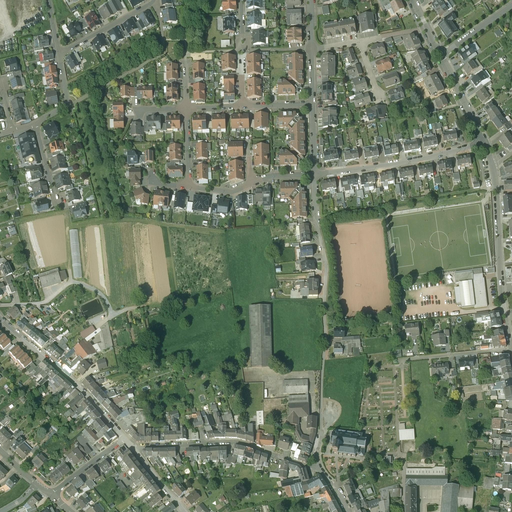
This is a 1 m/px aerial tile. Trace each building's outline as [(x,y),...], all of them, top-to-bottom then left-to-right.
[(120,4),(118,0),(115,2),(120,11),(123,9),(120,4)] [(222,0),(223,11),(225,11),(228,11),(236,11),(235,0),(222,0)] [(399,0),(398,0),(390,4),(388,0),(386,0),(380,3),(385,12),(392,9),(395,14),(404,10),(399,0)] [(438,0),(433,4),(431,5),(435,11),(444,5),(442,3),(445,0),(438,0)] [(120,11),(115,2),(108,5),(114,15),(120,12),(120,11)] [(108,5),(102,9),(107,18),(107,19),(114,15),(108,5)] [(444,5),(435,11),(439,17),(442,15),(448,11),(444,5)] [(107,18),(102,9),(99,11),(104,20),(107,18)] [(166,12),(163,12),(164,23),(171,22),(171,23),(175,22),(174,11),(172,11),(166,12)] [(293,12),(286,12),(287,18),(289,18),(290,25),(301,25),(301,16),(300,17),(300,12),(293,12)] [(148,13),(139,18),(140,21),(138,22),(138,23),(142,30),(146,28),(146,29),(151,26),(150,23),(153,22),(148,13)] [(92,15),(87,18),(85,19),(89,27),(91,30),(100,25),(97,21),(96,18),(93,14),(92,15)] [(360,19),(360,23),(362,33),(373,31),(372,22),(373,22),(372,17),(371,17),(360,19)] [(446,20),(444,22),(443,21),(442,22),(443,22),(439,25),(443,32),(453,25),(449,19),(448,18),(446,20)] [(230,19),(223,19),(223,33),(234,32),(234,28),(235,28),(235,23),(234,23),(234,19),(230,19)] [(82,20),(76,23),(77,24),(81,31),(87,28),(82,20)] [(135,24),(133,20),(123,25),(126,31),(128,34),(129,34),(137,29),(138,29),(135,24)] [(349,21),(343,22),(343,23),(338,24),(339,24),(341,36),(341,37),(356,34),(354,21),(349,22),(349,21)] [(77,24),(74,25),(70,27),(70,28),(67,29),(72,37),(75,36),(75,37),(79,34),(82,32),(81,31),(77,24)] [(334,25),(334,24),(328,25),(328,26),(323,27),(325,39),(341,36),(339,24),(334,25)] [(453,25),(443,32),(448,38),(452,35),(458,31),(457,31),(453,25)] [(123,39),(117,29),(109,34),(111,38),(113,42),(115,44),(123,39)] [(301,30),(287,31),(288,42),(301,41),(301,30)] [(412,36),(403,40),(408,49),(412,46),(413,48),(420,45),(417,38),(414,39),(414,38),(413,38),(412,36)] [(46,37),(37,39),(39,49),(49,47),(46,37)] [(104,40),(102,37),(93,42),(95,46),(98,51),(107,46),(104,40)] [(176,42),(168,42),(169,55),(177,55),(176,42)] [(382,44),(378,46),(377,45),(376,45),(372,47),(373,48),(371,49),(374,58),(385,53),(384,53),(381,45),(383,45),(382,44)] [(468,58),(469,61),(477,56),(475,53),(476,52),(471,45),(469,47),(474,54),(468,58)] [(458,54),(464,61),(468,58),(474,54),(469,47),(469,46),(458,54)] [(352,50),(342,53),(344,59),(347,58),(349,62),(350,62),(355,60),(352,50)] [(52,61),(50,51),(41,53),(43,63),(52,61)] [(415,51),(403,53),(407,61),(412,59),(410,56),(414,54),(415,55),(416,54),(415,51)] [(296,53),(283,53),(283,63),(288,63),(288,57),(292,57),(292,56),(296,55),(296,53)] [(422,53),(420,54),(418,54),(416,54),(415,55),(414,54),(410,56),(412,59),(416,67),(426,62),(429,61),(425,53),(422,53)] [(71,57),(66,60),(72,70),(79,66),(78,63),(73,55),(71,57)] [(296,55),(292,56),(292,57),(288,57),(288,63),(288,69),(302,68),(302,56),(297,56),(297,55),(296,55)] [(332,57),(329,57),(329,55),(326,55),(326,57),(324,57),(321,58),(321,68),(332,68),(335,68),(335,57),(332,57)] [(231,56),(222,56),(222,71),(235,70),(235,56),(231,56)] [(260,56),(253,56),(252,56),(247,56),(247,74),(260,74),(260,56)] [(389,59),(376,63),(379,72),(392,68),(389,59)] [(21,74),(19,66),(16,66),(14,60),(4,62),(6,68),(9,67),(10,73),(16,71),(17,72),(18,75),(21,74)] [(426,62),(419,66),(423,74),(430,71),(426,62)] [(472,62),(462,69),(467,76),(472,72),(477,69),(472,62)] [(352,68),(347,69),(349,76),(354,74),(355,76),(362,74),(359,65),(352,68)] [(481,66),(477,69),(472,72),(474,75),(477,73),(481,70),(483,69),(481,66)] [(54,68),(44,70),(45,77),(56,75),(54,68)] [(302,68),(288,69),(288,72),(288,76),(295,82),(298,85),(303,85),(302,68)] [(332,68),(321,68),(321,77),(328,77),(328,76),(332,76),(332,68)] [(482,73),(487,80),(489,79),(491,78),(486,71),(483,72),(482,73)] [(295,82),(288,76),(288,72),(284,76),(285,77),(293,85),(295,82)] [(396,73),(383,77),(384,81),(386,87),(399,83),(396,73)] [(482,73),(478,76),(471,81),(476,88),(482,84),(487,80),(482,73)] [(56,75),(45,77),(47,86),(49,86),(55,84),(57,84),(56,75)] [(435,76),(423,82),(426,87),(428,86),(430,89),(429,90),(431,95),(436,92),(437,94),(444,91),(439,81),(438,81),(435,76)] [(228,77),(224,77),(224,85),(233,85),(234,85),(233,77),(228,77)] [(293,85),(285,77),(281,81),(285,81),(292,87),(294,85),(293,85)] [(14,80),(10,81),(12,90),(21,87),(19,79),(14,80)] [(253,80),(248,80),(248,98),(261,97),(261,80),(253,80)] [(360,81),(354,83),(357,92),(367,88),(364,80),(360,81)] [(278,81),(278,95),(294,95),(294,90),(285,81),(281,81),(278,81)] [(330,85),(322,85),(322,94),(332,93),(332,85),(330,85)] [(129,88),(121,88),(121,89),(121,98),(129,98),(129,97),(129,88)] [(396,90),(388,93),(391,101),(395,100),(395,101),(404,98),(403,97),(404,96),(404,95),(402,95),(402,92),(402,91),(402,90),(401,90),(400,89),(396,90)] [(483,90),(476,95),(481,103),(488,98),(483,90)] [(224,92),(224,100),(234,100),(234,91),(224,92)] [(54,93),(45,94),(46,100),(47,100),(48,105),(58,103),(56,92),(54,93)] [(177,93),(167,94),(167,101),(172,101),(175,101),(178,101),(177,93)] [(332,93),(322,94),(322,102),(328,102),(332,102),(332,93)] [(356,98),(354,99),(357,106),(362,104),(363,106),(370,103),(367,94),(363,96),(356,98)] [(443,97),(435,100),(438,109),(447,105),(446,101),(445,101),(443,97)] [(20,101),(11,103),(13,111),(22,109),(20,101)] [(491,103),(483,109),(487,115),(495,110),(493,107),(493,106),(491,103)] [(123,104),(113,104),(114,113),(123,112),(123,104)] [(380,106),(375,107),(375,108),(371,109),(371,110),(367,110),(366,113),(367,115),(368,117),(368,118),(368,120),(369,121),(372,121),(373,120),(384,119),(384,115),(383,115),(383,112),(381,111),(380,107),(380,106)] [(22,109),(13,111),(14,116),(15,116),(15,118),(15,119),(16,123),(25,121),(22,109)] [(495,110),(487,115),(492,122),(500,116),(495,110)] [(267,114),(255,115),(255,120),(255,129),(268,128),(267,114)] [(295,114),(278,114),(279,128),(282,128),(286,128),(293,121),(296,118),(295,114)] [(225,115),(212,116),(212,121),(212,129),(225,129),(225,115)] [(249,115),(231,115),(231,129),(249,128),(249,120),(249,115)] [(206,116),(192,116),(193,130),(206,129),(206,121),(206,116)] [(506,124),(500,116),(492,122),(498,130),(504,126),(506,125),(506,124)] [(160,117),(155,117),(152,117),(152,118),(147,118),(147,124),(147,130),(148,130),(160,130),(160,124),(160,117)] [(336,117),(323,118),(323,127),(327,127),(327,125),(331,125),(336,125),(337,125),(336,117)] [(114,120),(114,128),(123,128),(123,120),(114,120)] [(295,123),(293,121),(286,128),(282,128),(287,132),(294,124),(295,123)] [(53,123),(42,129),(44,132),(46,133),(47,135),(46,136),(48,139),(49,139),(56,135),(58,133),(53,123)] [(297,126),(290,133),(290,136),(290,140),(304,139),(304,123),(299,123),(297,126)] [(140,124),(133,124),(131,127),(131,131),(130,132),(130,134),(131,135),(140,135),(140,128),(140,124)] [(287,132),(286,132),(290,136),(290,133),(297,126),(294,124),(287,132)] [(453,133),(449,134),(450,141),(457,140),(455,132),(452,132),(453,133)] [(449,134),(444,135),(444,133),(441,134),(443,143),(450,141),(449,134)] [(39,161),(33,135),(18,139),(20,146),(22,145),(24,151),(21,152),(25,165),(39,161)] [(511,144),(511,140),(508,135),(499,141),(506,149),(507,149),(511,144)] [(436,138),(433,138),(433,139),(429,140),(431,147),(437,146),(436,138)] [(304,139),(290,140),(290,143),(290,147),(297,153),(300,156),(305,156),(304,139)] [(429,140),(425,141),(425,139),(422,140),(424,149),(431,147),(429,140)] [(414,144),(410,144),(411,152),(418,150),(416,142),(414,142),(414,144)] [(58,144),(57,143),(54,144),(55,145),(50,146),(52,153),(60,151),(62,151),(63,149),(61,143),(58,144)] [(242,143),(228,144),(229,157),(243,157),(242,143)] [(297,153),(290,147),(290,143),(286,147),(287,148),(295,156),(297,153)] [(389,143),(384,144),(385,148),(383,148),(384,157),(391,156),(390,148),(389,143)] [(410,144),(406,145),(405,144),(403,144),(404,153),(411,152),(410,144)] [(268,146),(254,147),(255,165),(269,165),(268,146)] [(394,148),(390,148),(391,156),(398,154),(397,146),(394,146),(394,148)] [(295,156),(287,148),(283,152),(287,152),(294,158),(296,156),(295,156)] [(374,150),(370,151),(372,158),(378,157),(377,148),(374,149),(374,150)] [(334,150),(330,151),(331,161),(338,160),(337,151),(334,152),(334,150)] [(370,151),(366,152),(366,150),(363,151),(365,159),(372,158),(370,151)] [(330,151),(325,152),(325,153),(323,154),(324,162),(331,161),(330,151)] [(354,153),(350,153),(352,161),(358,159),(357,151),(354,151),(354,153)] [(136,156),(133,152),(128,152),(128,164),(137,164),(137,158),(136,156)] [(294,158),(287,152),(283,152),(279,152),(280,166),(297,165),(297,161),(294,158)] [(350,153),(346,154),(346,153),(343,153),(345,162),(352,161),(350,153)] [(58,159),(50,161),(52,166),(65,163),(63,158),(63,157),(58,159)] [(470,157),(463,158),(464,166),(468,165),(468,166),(471,166),(470,157)] [(463,158),(456,159),(457,168),(460,168),(460,166),(464,166),(463,158)] [(451,162),(444,163),(445,170),(449,170),(449,171),(452,170),(451,162)] [(65,163),(52,166),(53,172),(66,169),(65,163)] [(243,163),(229,163),(229,181),(243,180),(243,163)] [(444,163),(437,164),(438,173),(441,172),(441,171),(445,170),(444,163)] [(175,167),(168,167),(168,168),(168,177),(182,177),(182,167),(175,167)] [(431,167),(425,168),(426,175),(430,174),(430,176),(433,175),(431,167)] [(35,169),(29,170),(29,172),(31,179),(35,178),(36,179),(41,178),(40,174),(39,171),(40,171),(39,168),(35,169)] [(425,168),(418,169),(419,178),(422,177),(422,176),(426,175),(425,168)] [(140,170),(130,170),(130,179),(131,179),(140,179),(140,170)] [(412,170),(405,171),(406,178),(411,177),(411,179),(414,178),(412,170)] [(405,171),(398,172),(400,181),(403,180),(402,179),(406,178),(405,171)] [(393,173),(386,174),(387,181),(391,181),(392,182),(394,182),(393,173)] [(386,174),(379,175),(381,184),(383,184),(383,182),(387,181),(386,174)] [(62,176),(55,178),(56,184),(69,180),(68,175),(62,176)] [(373,175),(366,177),(368,184),(372,183),(372,185),(375,184),(373,175)] [(366,177),(360,178),(361,186),(364,186),(364,185),(368,184),(366,177)] [(354,178),(347,179),(348,186),(352,186),(352,187),(355,187),(354,178)] [(347,179),(340,180),(342,189),(344,189),(345,192),(349,192),(348,186),(347,179)] [(69,180),(56,184),(58,189),(65,187),(70,186),(69,180)] [(334,181),(328,182),(329,189),(333,189),(333,190),(336,189),(334,181)] [(328,182),(321,183),(322,192),(325,191),(325,190),(329,189),(328,182)] [(37,185),(32,186),(32,187),(33,192),(46,189),(45,183),(37,185)] [(297,185),(280,185),(281,199),(284,199),(288,199),(295,192),(297,189),(297,185)] [(141,188),(133,191),(134,193),(134,194),(136,200),(135,200),(137,204),(141,205),(141,204),(147,204),(148,196),(145,195),(143,194),(141,188)] [(46,189),(33,192),(35,198),(48,195),(46,189)] [(169,193),(155,191),(153,205),(167,206),(168,197),(169,193)] [(71,193),(68,194),(70,203),(79,201),(78,197),(79,197),(77,192),(71,193)] [(295,192),(288,199),(284,199),(288,203),(297,194),(295,192)] [(288,203),(292,207),(292,204),(300,195),(298,193),(297,194),(288,203)] [(300,195),(292,204),(292,207),(292,219),(306,218),(306,193),(301,194),(300,195)] [(185,197),(185,195),(176,194),(175,202),(174,208),(183,209),(184,205),(185,197)] [(208,208),(209,198),(194,196),(193,203),(193,210),(207,212),(208,208)] [(511,197),(503,198),(504,206),(511,205),(511,204),(511,199),(511,197)] [(247,198),(236,198),(236,209),(240,209),(240,212),(241,212),(241,211),(247,211),(247,205),(247,198)] [(222,200),(218,200),(218,206),(217,212),(226,213),(227,212),(229,201),(225,201),(225,200),(222,200)] [(37,204),(35,204),(37,212),(48,210),(46,202),(45,202),(37,204)] [(78,209),(73,210),(75,219),(81,217),(84,219),(85,216),(86,216),(84,207),(78,209)] [(308,225),(299,226),(300,235),(309,234),(308,225)] [(79,230),(70,230),(73,277),(82,276),(79,230)] [(309,234),(300,235),(301,243),(310,242),(309,234)] [(312,248),(300,250),(301,257),(301,258),(304,257),(313,257),(312,248)] [(95,258),(86,259),(88,284),(96,284),(95,258)] [(305,263),(301,264),(301,265),(300,266),(300,267),(300,268),(300,269),(301,269),(302,270),(302,271),(307,270),(308,272),(309,271),(310,271),(315,270),(314,262),(305,263)] [(3,267),(0,268),(1,270),(5,278),(12,274),(7,265),(3,267)] [(474,306),(474,308),(487,307),(484,279),(481,279),(481,275),(485,275),(485,274),(482,274),(482,271),(454,274),(455,284),(459,283),(459,288),(455,289),(456,304),(461,303),(462,308),(474,306)] [(58,272),(38,278),(40,286),(60,281),(58,272)] [(318,280),(307,280),(307,287),(304,287),(304,290),(318,290),(318,280)] [(13,307),(6,314),(10,317),(13,319),(14,318),(15,319),(20,314),(13,307)] [(270,307),(250,307),(251,368),(271,367),(270,307)] [(27,313),(24,313),(19,319),(21,321),(22,321),(25,317),(26,318),(28,316),(27,315),(28,314),(27,313)] [(498,313),(490,315),(488,316),(487,313),(475,314),(476,318),(482,317),(482,322),(486,322),(500,320),(498,313)] [(22,321),(21,321),(19,319),(14,325),(22,332),(32,320),(30,318),(26,322),(26,323),(25,324),(22,321)] [(32,320),(22,332),(28,337),(33,330),(29,327),(31,326),(36,320),(35,319),(32,320)] [(43,325),(40,319),(37,321),(39,323),(33,327),(35,329),(43,325)] [(500,320),(486,322),(487,326),(491,325),(491,324),(492,324),(493,328),(501,327),(500,320)] [(35,329),(33,330),(36,333),(42,329),(41,328),(50,324),(49,322),(43,325),(35,329)] [(90,343),(76,354),(79,357),(76,359),(78,361),(80,363),(84,360),(112,347),(108,323),(100,328),(102,331),(104,343),(99,346),(98,344),(93,348),(90,343)] [(418,325),(405,326),(405,333),(411,333),(412,336),(419,335),(418,325)] [(0,348),(2,351),(10,344),(7,340),(8,340),(9,341),(10,340),(7,335),(5,337),(6,338),(6,339),(3,335),(2,336),(0,333),(0,332),(1,333),(2,332),(0,329),(0,348)] [(344,329),(341,329),(334,329),(334,338),(342,338),(344,338),(344,329)] [(33,330),(28,337),(36,344),(42,338),(47,335),(49,334),(47,332),(45,330),(40,336),(36,333),(33,330)] [(59,336),(54,330),(49,334),(47,335),(50,338),(52,340),(53,340),(55,338),(59,336)] [(441,337),(433,337),(434,347),(445,346),(444,338),(444,334),(440,335),(441,337)] [(42,338),(36,344),(42,349),(47,342),(50,338),(47,335),(42,338)] [(90,336),(57,362),(56,363),(60,366),(64,362),(66,360),(75,352),(76,354),(90,343),(88,341),(91,338),(90,336)] [(495,339),(492,339),(493,349),(506,347),(504,338),(495,339)] [(53,344),(46,352),(51,357),(57,351),(65,344),(66,343),(62,341),(55,349),(53,348),(55,346),(53,344)] [(65,344),(57,351),(59,352),(60,351),(61,352),(67,347),(65,344)] [(347,347),(341,347),(341,345),(337,345),(337,346),(334,346),(334,355),(347,355),(347,347)] [(18,350),(15,346),(14,347),(9,352),(7,353),(15,362),(16,362),(23,370),(25,368),(31,362),(28,359),(29,358),(30,360),(31,358),(28,354),(27,356),(27,357),(24,354),(23,355),(20,351),(21,351),(22,352),(23,350),(20,347),(18,348),(19,349),(18,350)] [(57,351),(51,357),(56,361),(62,355),(59,352),(57,351)] [(473,359),(459,361),(460,368),(464,367),(464,368),(469,368),(469,367),(473,366),(474,366),(473,361),(473,359)] [(69,368),(64,362),(60,366),(66,371),(69,375),(75,369),(80,364),(80,363),(78,361),(69,368)] [(84,361),(76,370),(82,376),(90,367),(84,361)] [(509,361),(500,363),(495,363),(491,363),(492,368),(498,367),(499,369),(501,369),(510,367),(509,361)] [(31,362),(25,368),(27,371),(33,365),(31,362)] [(36,368),(34,370),(38,375),(39,374),(48,366),(43,362),(36,368)] [(33,365),(27,371),(30,374),(31,372),(34,370),(36,368),(33,365)] [(441,365),(437,366),(432,366),(433,376),(434,376),(434,377),(442,377),(442,375),(448,374),(448,370),(447,365),(441,365)] [(48,366),(39,374),(44,379),(47,376),(53,370),(48,366)] [(510,367),(501,369),(502,373),(501,373),(497,374),(498,377),(504,376),(511,374),(510,367)] [(455,369),(448,370),(448,374),(449,378),(456,377),(455,369)] [(53,370),(47,376),(44,379),(41,381),(44,383),(48,379),(49,377),(52,380),(58,375),(58,374),(53,370)] [(64,380),(58,375),(52,380),(50,382),(56,389),(61,385),(64,380)] [(95,375),(88,378),(82,384),(87,389),(93,383),(90,380),(92,380),(93,380),(95,380),(95,378),(96,378),(95,375)] [(71,386),(64,380),(61,385),(64,388),(59,394),(61,396),(71,386)] [(307,380),(283,381),(283,393),(305,393),(305,396),(288,397),(289,416),(288,422),(288,425),(294,426),(297,426),(297,424),(298,417),(308,417),(307,380)] [(511,380),(505,382),(500,383),(495,383),(496,387),(493,387),(493,391),(500,390),(499,387),(503,386),(504,386),(506,385),(506,387),(503,388),(503,389),(504,390),(511,387),(511,380)] [(98,382),(93,383),(87,389),(92,395),(98,389),(95,386),(99,385),(98,382)] [(71,386),(61,396),(64,397),(68,393),(69,394),(75,389),(71,386)] [(511,387),(504,390),(503,389),(500,390),(501,395),(502,395),(505,395),(506,401),(511,401),(511,387)] [(102,393),(98,389),(92,395),(96,399),(102,393)] [(108,390),(102,393),(96,399),(97,400),(102,405),(108,400),(116,396),(114,394),(113,391),(109,394),(108,390)] [(78,392),(74,396),(72,393),(67,397),(71,402),(68,405),(71,409),(74,406),(84,398),(81,394),(80,394),(78,392)] [(110,403),(108,400),(102,405),(109,413),(114,407),(121,403),(122,402),(126,400),(125,397),(121,398),(118,399),(117,397),(112,400),(112,401),(111,402),(110,403)] [(86,400),(80,405),(82,407),(76,412),(77,413),(75,415),(77,417),(79,415),(84,411),(91,406),(86,400)] [(121,403),(114,407),(109,413),(113,417),(119,412),(117,410),(119,409),(119,408),(120,407),(121,407),(124,406),(122,402),(121,403)] [(91,406),(84,411),(79,415),(82,418),(84,420),(89,416),(95,411),(91,406)] [(218,414),(217,409),(213,411),(214,415),(216,425),(218,425),(220,426),(220,427),(226,427),(225,423),(221,424),(220,418),(219,418),(218,414)] [(101,417),(95,411),(89,416),(89,417),(88,417),(89,418),(90,418),(92,420),(88,424),(90,426),(98,419),(101,417)] [(119,412),(113,417),(116,421),(120,417),(121,418),(126,417),(130,416),(128,412),(127,411),(121,414),(119,412)] [(511,412),(504,411),(504,415),(503,415),(502,418),(504,418),(503,420),(511,421),(511,420),(511,417),(511,412)] [(130,416),(126,417),(121,418),(129,427),(133,423),(131,421),(134,420),(138,426),(144,425),(147,424),(148,424),(144,412),(133,415),(130,416)] [(177,412),(169,414),(170,417),(173,426),(178,426),(176,419),(179,419),(177,412)] [(129,427),(121,418),(120,417),(116,421),(125,430),(129,427)] [(197,418),(192,420),(194,428),(204,425),(202,420),(201,417),(197,418)] [(308,417),(307,429),(310,429),(311,434),(315,434),(316,418),(308,417)] [(106,427),(98,419),(90,426),(88,428),(91,432),(95,428),(100,433),(100,432),(104,428),(106,427)] [(501,420),(492,419),(491,430),(500,430),(501,422),(501,420)] [(234,432),(226,431),(225,438),(237,439),(237,433),(237,432),(237,431),(236,428),(235,424),(231,426),(233,430),(234,432)] [(106,427),(104,428),(107,433),(106,433),(108,435),(105,437),(109,441),(110,440),(113,437),(112,436),(111,437),(109,433),(110,432),(109,431),(111,429),(108,425),(106,427)] [(213,433),(210,427),(210,428),(207,428),(206,430),(209,439),(215,439),(213,433)] [(91,432),(88,428),(86,429),(82,433),(89,441),(94,446),(99,441),(95,437),(91,432)] [(242,434),(240,433),(240,432),(237,433),(237,439),(246,441),(246,433),(246,429),(242,430),(242,434)] [(405,430),(399,430),(399,441),(414,440),(414,429),(405,430)] [(18,430),(12,436),(14,438),(20,433),(18,430)] [(132,430),(128,433),(133,438),(136,435),(132,430)] [(186,433),(186,430),(181,430),(181,433),(178,433),(176,433),(176,441),(186,441),(186,433)] [(169,431),(164,431),(164,441),(176,441),(176,433),(172,433),(169,433),(169,431)] [(311,434),(309,438),(302,436),(300,431),(299,431),(294,432),(299,442),(304,444),(312,446),(315,434),(311,434)] [(362,435),(336,432),(336,433),(335,433),(334,434),(333,435),(332,435),(332,434),(332,436),(331,436),(330,443),(331,443),(330,446),(331,447),(333,447),(332,449),(333,449),(333,455),(333,454),(337,454),(337,456),(338,456),(338,454),(341,455),(341,456),(342,456),(342,455),(346,456),(346,457),(347,456),(350,456),(350,457),(351,457),(351,456),(354,457),(354,458),(355,458),(355,457),(357,455),(358,455),(359,455),(358,457),(363,457),(364,455),(364,454),(364,450),(365,450),(365,447),(366,446),(366,444),(366,440),(366,441),(361,440),(362,435)] [(78,437),(85,445),(89,441),(82,433),(78,437)] [(141,435),(139,433),(136,435),(133,438),(136,442),(138,442),(141,442),(145,442),(145,435),(141,435)] [(10,438),(6,434),(0,440),(0,443),(3,446),(10,438)] [(511,436),(511,437),(510,437),(499,436),(499,440),(499,441),(501,441),(510,442),(510,447),(511,447),(511,436)] [(90,452),(78,437),(75,440),(81,447),(85,452),(87,455),(90,452)] [(289,440),(281,437),(278,448),(283,450),(283,449),(287,450),(288,449),(291,450),(292,447),(293,444),(294,443),(289,441),(289,440)] [(16,440),(9,447),(15,452),(21,446),(24,443),(19,438),(16,440)] [(99,442),(94,445),(98,450),(102,447),(99,442)] [(312,446),(304,444),(302,452),(304,453),(306,454),(309,456),(312,446)] [(28,453),(21,446),(15,452),(22,460),(28,453)] [(239,447),(235,446),(233,455),(233,457),(232,459),(236,460),(242,461),(243,458),(246,448),(239,447)] [(121,450),(117,453),(123,461),(132,455),(126,448),(124,449),(124,450),(123,450),(124,451),(123,452),(121,450)] [(254,451),(246,448),(243,458),(245,459),(247,459),(252,460),(254,451)] [(193,449),(186,450),(188,457),(191,457),(193,463),(195,463),(195,462),(194,456),(193,449)] [(206,450),(206,449),(202,450),(199,450),(200,457),(201,461),(206,460),(207,462),(210,462),(210,460),(209,450),(206,450)] [(218,449),(209,450),(210,460),(219,459),(218,458),(218,457),(218,449)] [(226,449),(223,449),(218,449),(218,457),(226,458),(226,456),(228,456),(228,453),(226,453),(226,449)] [(77,450),(67,458),(70,462),(71,461),(75,465),(83,458),(81,455),(80,453),(77,450)] [(152,450),(143,450),(142,452),(146,459),(147,458),(150,458),(149,459),(153,465),(156,463),(152,458),(152,450)] [(160,450),(152,450),(152,458),(156,463),(160,469),(163,467),(160,463),(162,462),(160,458),(160,450)] [(168,450),(160,450),(160,458),(166,458),(167,461),(169,464),(171,462),(168,458),(168,450)] [(305,458),(303,457),(304,453),(302,452),(301,452),(298,461),(306,463),(308,459),(305,458)] [(267,456),(262,454),(260,461),(259,466),(261,466),(262,467),(263,462),(266,463),(267,456)] [(39,455),(31,463),(38,470),(46,461),(39,455)] [(123,461),(120,463),(124,467),(122,468),(126,474),(133,468),(132,467),(135,465),(134,463),(136,461),(132,455),(123,461)] [(511,455),(510,455),(510,458),(509,458),(509,459),(505,459),(505,461),(501,461),(501,460),(499,460),(499,463),(504,464),(510,464),(511,464),(511,455)] [(105,461),(98,466),(102,472),(103,473),(107,470),(110,467),(105,461)] [(147,474),(136,461),(134,463),(135,465),(132,467),(133,468),(134,470),(136,473),(131,477),(136,483),(147,474)] [(289,463),(282,461),(280,469),(279,470),(280,471),(287,472),(289,463)] [(64,465),(57,471),(62,478),(69,472),(64,465)] [(133,468),(126,474),(130,478),(131,477),(136,473),(134,470),(133,468)] [(431,469),(431,476),(445,477),(445,468),(435,468),(431,469)] [(93,469),(86,475),(90,480),(91,482),(92,481),(94,479),(95,481),(99,478),(93,469)] [(305,469),(298,472),(300,477),(298,478),(299,481),(301,480),(301,483),(309,481),(305,469)] [(57,471),(48,478),(53,484),(62,478),(57,471)] [(287,472),(280,471),(279,475),(273,474),(272,478),(276,478),(278,478),(280,478),(285,479),(287,472)] [(136,483),(133,485),(136,488),(142,483),(144,485),(151,479),(147,474),(136,483)] [(320,476),(319,476),(302,484),(301,485),(302,491),(303,491),(310,489),(321,484),(322,485),(325,484),(320,476)] [(406,476),(405,476),(405,484),(412,484),(446,485),(447,485),(447,477),(445,477),(431,476),(406,476)] [(494,479),(484,477),(483,488),(493,490),(493,487),(494,483),(494,479)] [(12,478),(5,485),(2,487),(5,493),(10,490),(17,483),(12,478)] [(79,478),(71,484),(73,486),(76,490),(84,485),(79,478)] [(156,486),(151,479),(144,485),(141,487),(144,490),(136,496),(134,493),(128,498),(133,505),(140,499),(142,498),(143,497),(149,491),(156,486)] [(92,481),(91,482),(90,480),(87,481),(91,486),(93,488),(96,486),(92,481)] [(352,480),(346,483),(347,485),(346,486),(343,487),(348,497),(351,495),(352,495),(351,493),(354,491),(355,491),(352,483),(353,483),(352,480)] [(127,490),(121,482),(116,485),(122,493),(127,490)] [(178,483),(172,488),(179,497),(185,492),(178,483)] [(511,484),(494,483),(493,487),(496,487),(497,487),(498,486),(503,486),(503,490),(511,491),(511,484)] [(301,485),(294,486),(290,487),(292,494),(293,498),(304,495),(303,491),(302,491),(301,485)] [(447,485),(446,485),(443,511),(456,511),(456,508),(458,486),(447,485)] [(73,486),(65,492),(70,498),(73,496),(78,492),(76,490),(73,486)] [(156,486),(149,491),(151,493),(154,496),(160,491),(156,486)] [(474,487),(458,486),(456,508),(458,508),(472,510),(474,487)] [(327,487),(322,489),(323,493),(319,494),(317,495),(318,500),(324,498),(324,497),(323,494),(330,492),(327,487)] [(389,487),(381,489),(380,490),(380,492),(380,496),(381,499),(389,497),(389,491),(389,487)] [(412,487),(405,487),(405,508),(405,511),(416,511),(416,487),(412,487)] [(399,489),(389,491),(389,497),(389,498),(401,498),(401,490),(399,489)] [(190,495),(186,499),(191,505),(199,498),(194,492),(190,495)] [(335,502),(330,492),(323,494),(324,497),(324,498),(326,498),(328,504),(335,502)] [(157,494),(150,501),(152,503),(150,504),(153,507),(162,500),(157,494)] [(356,494),(352,496),(351,495),(348,497),(351,505),(355,503),(355,502),(358,501),(359,501),(356,494)] [(35,495),(27,503),(32,508),(34,506),(36,503),(37,504),(40,500),(35,495)] [(381,499),(376,501),(377,506),(379,505),(380,511),(389,511),(389,510),(389,506),(389,498),(389,497),(381,499)] [(82,498),(77,504),(83,510),(89,504),(82,498)] [(335,502),(328,504),(327,504),(323,506),(322,507),(323,509),(324,511),(330,508),(331,511),(334,511),(339,510),(335,502)]
